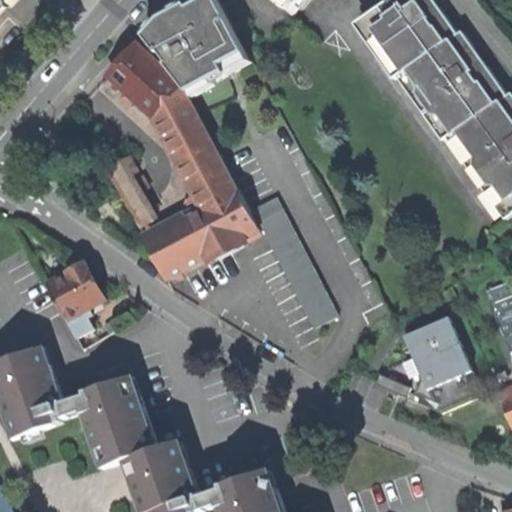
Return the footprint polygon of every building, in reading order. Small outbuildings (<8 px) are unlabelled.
[(228,77),(251,64),(217,0),(202,0),(189,8),(187,4),(170,13),(162,18),(145,37),(160,57),(162,56),(171,67),(169,69),(193,100),(195,98),(189,90),(200,84),(202,89),(227,75),(228,77)] [(277,0),(295,16),(308,0),(277,0)] [(407,75),(411,72),(461,36),(438,4),(434,0),(391,0),(387,3),(389,5),(368,20),(407,75)] [(456,135),(460,133),(511,97),(481,56),(465,33),(461,36),(411,72),(456,135)] [(189,224),(148,246),(168,283),(260,233),(184,90),(137,45),(108,78),(121,90),(156,121),(161,115),(202,194),(186,203),(183,214),(189,224)] [(511,96),(511,97),(460,133),(511,205),(511,96)] [(141,231),(156,223),(131,179),(139,175),(130,159),(108,172),(141,231)] [(276,201),(253,214),(313,332),(337,320),(276,201)] [(69,322),(90,310),(106,301),(97,284),(87,266),(50,287),(69,322)] [(511,284),(492,292),(511,343),(511,284)] [(90,310),(69,322),(79,340),(95,331),(89,321),(95,318),(90,310)] [(407,337),(424,377),(430,392),(474,373),(452,319),(407,337)] [(65,424),(64,422),(59,407),(66,405),(57,380),(47,349),(0,364),(0,395),(15,441),(65,424)] [(430,392),(424,377),(416,394),(420,395),(422,396),(419,403),(443,414),(484,397),(474,373),(430,392)] [(412,389),(382,375),(377,385),(408,399),(412,389)] [(94,412),(86,415),(104,470),(127,463),(161,451),(136,379),(89,395),(89,397),(94,412)] [(511,389),(502,394),(511,420),(511,389)] [(94,412),(89,397),(66,405),(59,407),(64,422),(86,415),(94,412)] [(207,511),(204,500),(189,456),(184,443),(161,451),(127,463),(144,511),(207,511)] [(232,504),(222,508),(223,511),(286,511),(273,473),(226,488),(227,492),(232,504)] [(0,511),(11,511),(0,489),(0,511)] [(227,492),(204,500),(207,511),(209,511),(222,508),(232,504),(227,492)]
